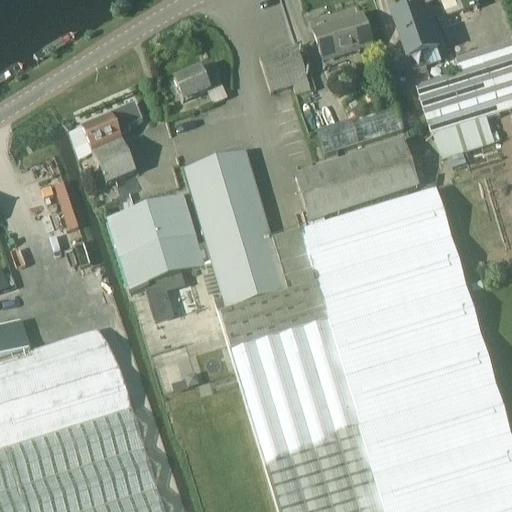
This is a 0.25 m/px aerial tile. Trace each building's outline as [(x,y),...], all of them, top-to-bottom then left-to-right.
[(479,9),(476,0),(438,0),(441,7),(460,0),(465,14),(479,9)] [(413,74),(427,70),(424,60),(442,54),(427,6),(394,16),(409,65),(410,64),(413,74)] [(322,66),(370,51),(361,19),(312,35),(322,66)] [(432,137),(511,112),(511,45),(458,62),(462,74),(417,89),(432,137)] [(270,98),(306,87),(295,50),(259,61),(270,98)] [(183,106),(208,95),(199,72),(173,83),(183,106)] [(80,131),(69,136),(78,163),(91,157),(106,190),(135,177),(121,145),(119,140),(129,136),(127,131),(141,125),(133,107),(80,131)] [(323,160),(402,135),(395,110),(315,135),(323,160)] [(310,227),(417,191),(402,144),(294,179),(310,227)] [(203,272),(130,294),(154,370),(179,448),(199,511),(511,511),(511,448),(509,439),(465,295),(435,194),(300,234),(271,243),(245,155),(183,174),(204,247),(196,250),(203,272)] [(181,199),(108,221),(130,294),(203,272),(196,250),(181,199)] [(0,360),(27,352),(20,326),(0,332),(0,360)] [(0,511),(162,511),(119,371),(97,333),(28,355),(29,360),(29,361),(0,369),(0,511)]
